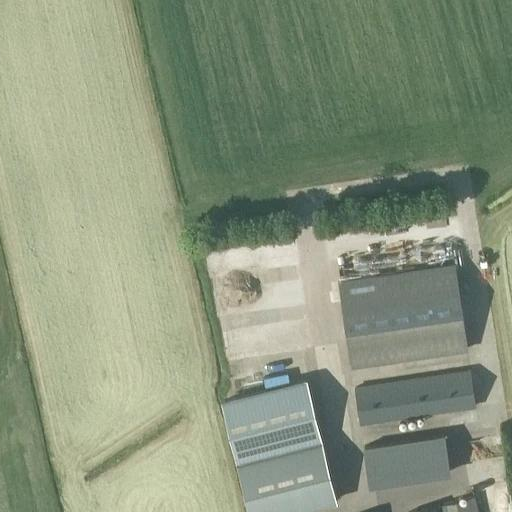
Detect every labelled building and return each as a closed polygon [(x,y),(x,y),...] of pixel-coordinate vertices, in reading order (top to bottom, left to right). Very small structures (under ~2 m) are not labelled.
[(353,366),(468,349),(455,265),(340,282),(353,366)] [(282,344),(253,348),(254,357),(283,353),(282,344)] [(356,388),(360,422),(475,405),(470,371),(356,388)] [(305,380),(224,400),(238,460),(320,440),(305,380)] [(363,446),(368,487),(450,474),(445,434),(363,446)] [(286,511),(335,500),(320,440),(238,460),(250,511),(286,511)] [(478,511),(475,496),(408,511),(478,511)]
